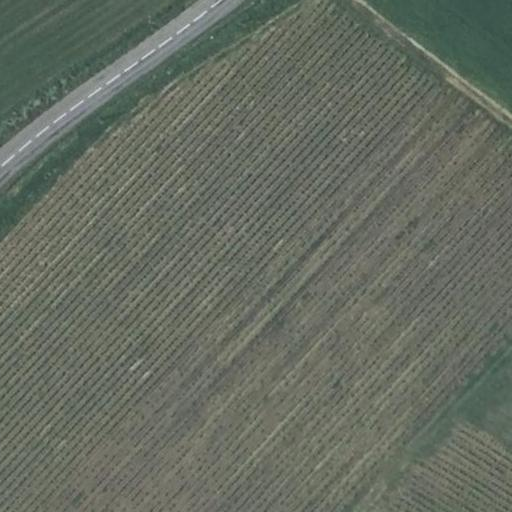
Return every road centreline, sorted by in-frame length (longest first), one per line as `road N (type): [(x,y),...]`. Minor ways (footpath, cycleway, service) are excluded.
road 1 (tertiary): [(0,168),(224,0)]
road 2 (track): [(511,345),(359,511)]
road 3 (track): [(356,0),(511,120)]
